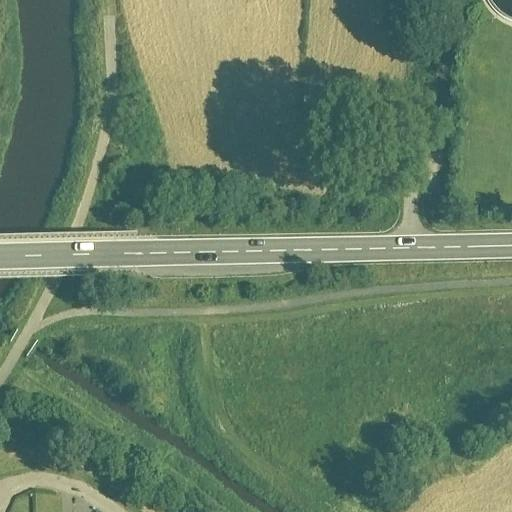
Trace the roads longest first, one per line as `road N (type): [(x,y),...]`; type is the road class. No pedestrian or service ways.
road 1 (secondary): [(511,247),(0,260)]
road 2 (residential): [(116,511),(43,478),(0,490)]
